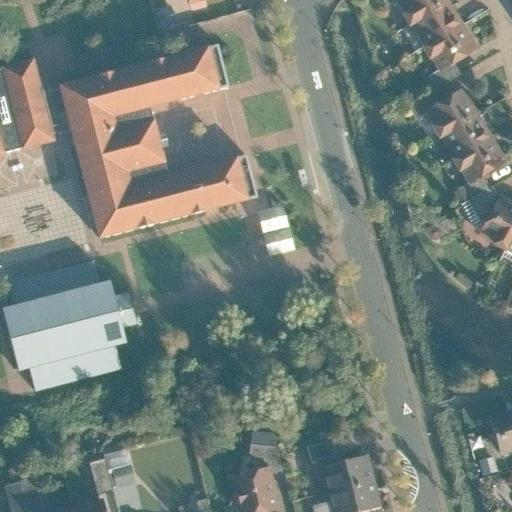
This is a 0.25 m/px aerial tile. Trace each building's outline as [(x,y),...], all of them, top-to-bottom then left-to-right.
[(398,0),(413,23),(449,1),(447,0),(398,0)] [(449,1),(413,23),(427,46),(463,25),(449,1)] [(477,48),(463,25),(427,46),(440,69),(441,70),(454,62),(477,48)] [(67,80),(68,85),(60,87),(48,90),(38,55),(32,57),(5,64),(6,66),(0,67),(0,155),(60,140),(58,130),(73,127),(103,238),(208,211),(218,208),(237,203),(259,197),(248,154),(178,172),(160,103),(231,86),(219,40),(67,80)] [(461,75),(454,62),(441,70),(440,69),(432,74),(439,87),(461,75)] [(465,90),(441,103),(427,112),(442,137),(480,116),(465,90)] [(427,112),(441,103),(435,91),(410,106),(417,119),(427,112)] [(480,116),(442,137),(457,161),(495,138),(480,116)] [(508,161),(495,138),(457,161),(470,183),(484,176),(508,161)] [(491,187),(484,176),(470,183),(459,190),(467,201),(470,199),(491,187)] [(491,187),(470,199),(485,226),(500,197),(494,185),(491,187)] [(507,249),(511,239),(511,200),(502,195),(500,197),(485,226),(479,236),(507,249)] [(267,254),(294,250),(287,205),(261,209),(267,254)] [(134,307),(130,292),(116,296),(111,279),(101,282),(95,259),(8,283),(15,306),(2,309),(19,371),(31,368),(37,392),(123,368),(117,346),(129,342),(125,328),(139,324),(134,307)] [(511,411),(493,416),(503,455),(511,452),(511,411)] [(333,440),(307,447),(310,461),(336,455),(333,440)] [(263,458),(266,467),(270,466),(272,474),(283,471),(277,447),(251,444),(250,456),(263,458)] [(375,480),(369,455),(320,468),(325,484),(315,487),(316,495),(375,480)] [(113,490),(104,459),(88,464),(97,495),(113,490)] [(272,474),(270,466),(266,467),(229,477),(233,493),(229,500),(236,504),(238,511),(268,511),(281,509),(272,474)] [(33,478),(17,482),(25,511),(37,511),(42,511),(33,478)] [(375,480),(316,495),(319,503),(329,502),(331,511),(359,511),(381,507),(375,480)] [(25,511),(17,482),(3,486),(10,511),(25,511)] [(105,511),(102,498),(70,506),(71,511),(105,511)] [(208,511),(206,499),(195,502),(197,511),(208,511)]
